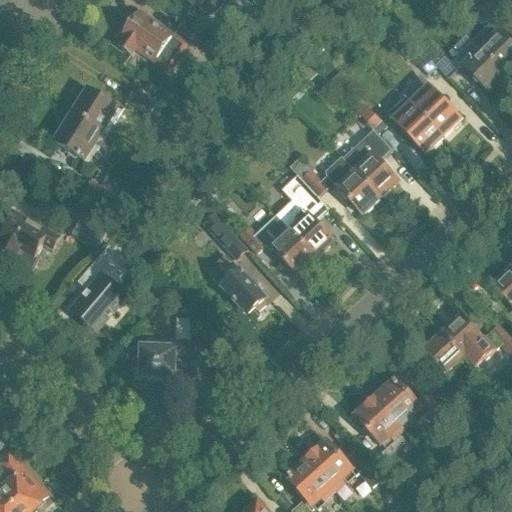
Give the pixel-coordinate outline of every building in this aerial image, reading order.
[(176,0),(192,0),(199,6),(197,8),(208,19),(214,18),(226,6),(225,3),(228,0),(176,0)] [(284,0),(276,9),(310,41),(326,23),(315,12),(310,17),(290,0),(284,0)] [(487,24),(490,28),(496,33),(497,34),(502,28),(509,21),(495,6),(493,8),(485,0),(481,0),(471,11),(485,26),(487,24)] [(511,17),(511,6),(505,0),(485,0),(493,8),(495,6),(509,21),(511,17)] [(365,3),(344,24),(371,51),(392,30),(365,3)] [(132,57),(135,53),(170,77),(190,48),(174,37),(160,27),(150,20),(149,22),(139,15),(133,24),(133,25),(129,24),(126,29),(128,32),(126,34),(123,38),(125,40),(127,41),(125,44),(121,50),(126,54),(132,58),(132,57)] [(185,23),(178,33),(190,43),(198,33),(185,23)] [(496,33),(490,28),(473,45),(481,53),(508,80),(511,76),(511,37),(510,36),(504,41),(497,34),(496,33)] [(497,91),(508,80),(481,53),(473,45),(466,38),(450,55),(462,67),(490,95),(495,89),(497,91)] [(424,56),(415,64),(429,78),(437,71),(424,56)] [(449,81),(457,73),(443,59),(435,67),(438,70),(449,81)] [(304,90),(317,77),(303,63),(290,76),(304,90)] [(406,100),(446,141),(463,125),(423,84),(406,100)] [(128,104),(151,117),(158,104),(136,91),(128,104)] [(70,115),(107,138),(122,114),(88,94),(81,105),(78,103),(70,115)] [(428,158),(446,141),(406,100),(388,117),(428,158)] [(358,115),(374,132),(382,124),(366,107),(358,115)] [(113,169),(97,153),(107,138),(70,115),(63,128),(65,130),(55,146),(89,167),(101,175),(95,183),(93,182),(83,197),(114,216),(124,200),(102,187),(113,169)] [(374,134),(343,162),(356,175),(381,202),(399,186),(379,164),(392,153),(374,134)] [(342,160),(326,175),(327,179),(334,187),(338,192),(364,219),(381,202),(356,175),(343,162),(342,160)] [(300,161),(292,168),(303,180),(320,199),(329,191),(334,187),(327,179),(322,184),(318,180),(321,176),(315,169),(312,173),(300,161)] [(299,179),(283,193),(297,209),(289,217),(293,221),(285,228),(291,235),(316,263),(335,246),(311,221),(316,216),(317,218),(327,209),(299,179)] [(86,213),(73,237),(99,251),(112,227),(86,213)] [(61,242),(15,216),(11,223),(7,223),(3,230),(5,234),(1,240),(7,243),(1,252),(15,260),(13,263),(33,274),(40,261),(38,259),(45,246),(55,251),(61,242)] [(238,264),(249,254),(215,217),(204,227),(238,264)] [(240,238),(257,257),(267,247),(257,236),(260,232),(255,226),(240,238)] [(285,241),(274,252),(282,260),(283,262),(281,264),(280,264),(288,273),(295,281),(298,278),(299,279),(316,263),(291,235),(285,228),(279,234),(285,241)] [(123,276),(102,258),(83,281),(94,290),(72,316),(96,336),(127,301),(113,289),(123,276)] [(255,320),(267,309),(264,306),(267,303),(226,258),(216,267),(231,284),(223,291),(249,320),(252,317),(255,320)] [(511,272),(492,290),(511,312),(511,272)] [(156,309),(166,300),(159,293),(150,302),(156,309)] [(511,315),(508,320),(499,328),(511,341),(511,315)] [(462,318),(443,337),(465,361),(476,373),(486,364),(501,350),(511,360),(511,341),(499,328),(484,342),(476,334),(462,318)] [(443,337),(422,356),(445,380),(465,361),(443,337)] [(190,358),(191,346),(170,345),(170,351),(142,350),(141,359),(133,359),(133,370),(141,370),(140,380),(147,380),(147,382),(164,383),(164,381),(174,381),(174,380),(185,380),(186,368),(175,368),(175,357),(190,358)] [(449,408),(459,400),(442,381),(433,390),(449,408)] [(395,385),(376,402),(403,432),(414,422),(417,426),(425,418),(414,406),(395,385)] [(417,404),(414,406),(425,418),(428,416),(443,434),(454,423),(428,394),(417,404)] [(366,411),(356,420),(387,453),(395,446),(392,442),(403,432),(376,402),(374,404),(372,401),(363,408),(366,411)] [(511,428),(504,419),(489,432),(483,437),(491,447),(511,428)] [(469,451),(480,463),(487,457),(475,445),(469,451)] [(308,465),(334,494),(345,484),(348,488),(356,480),(327,447),(318,456),(315,453),(306,460),(309,463),(308,465)] [(0,499),(10,511),(35,511),(36,511),(36,510),(38,508),(40,506),(47,500),(39,490),(38,489),(8,454),(0,460),(0,499)] [(384,455),(374,463),(387,478),(397,470),(384,455)] [(328,511),(325,508),(326,507),(323,504),(334,494),(308,465),(288,482),(314,511),(328,511)] [(368,468),(359,476),(373,492),(382,484),(368,468)] [(10,511),(0,499),(0,511),(10,511)]
